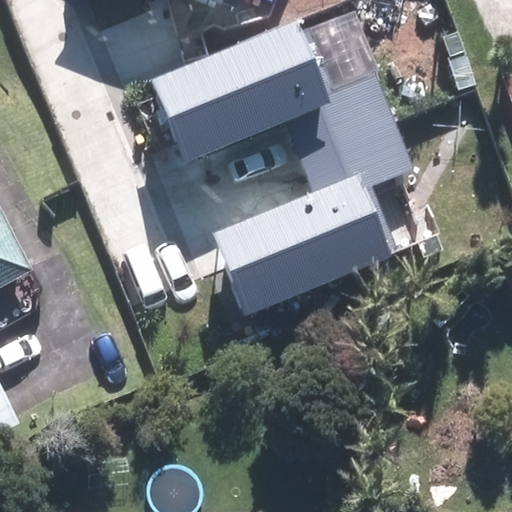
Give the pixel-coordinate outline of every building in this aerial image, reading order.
[(218,0),(173,0),(213,14),(218,0)] [(295,24),(152,82),(183,156),(325,98),(295,24)] [(511,66),(499,70),(511,110),(511,66)] [(309,189),(205,235),(239,313),(386,249),(356,180),(400,160),(367,85),(280,123),(309,189)] [(202,244),(118,279),(145,347),(230,313),(202,244)] [(0,286),(16,278),(0,248),(0,286)] [(0,436),(8,432),(0,417),(0,436)]
